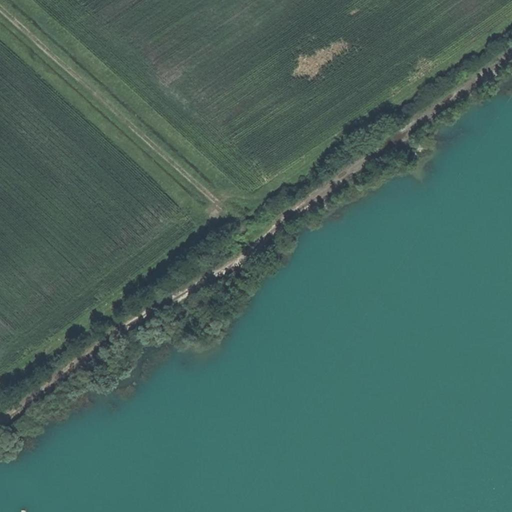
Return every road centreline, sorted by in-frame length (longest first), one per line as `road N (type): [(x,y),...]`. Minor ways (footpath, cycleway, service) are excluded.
road 1 (track): [(0,421),(258,243),(511,53)]
road 2 (track): [(0,9),(258,243)]
